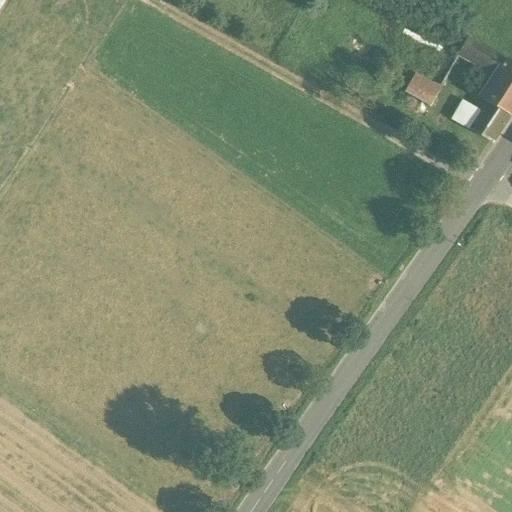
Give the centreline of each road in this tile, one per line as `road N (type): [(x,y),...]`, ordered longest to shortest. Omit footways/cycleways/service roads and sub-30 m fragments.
road 1 (unclassified): [(251,511),(511,141)]
road 2 (track): [(474,192),(132,0)]
